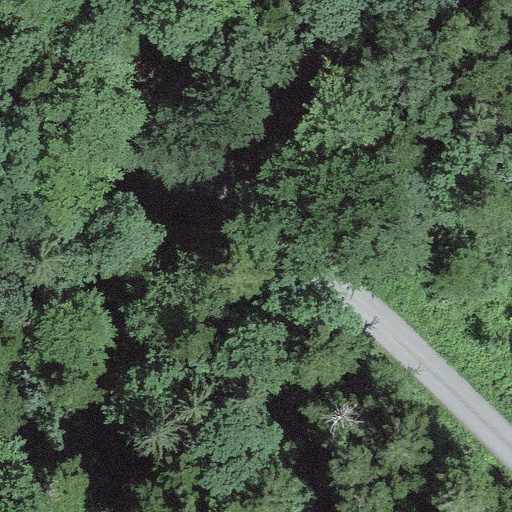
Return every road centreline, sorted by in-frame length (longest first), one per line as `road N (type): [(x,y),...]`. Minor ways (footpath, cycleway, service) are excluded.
road 1 (unclassified): [(511,462),(5,0)]
road 2 (track): [(130,114),(87,218),(77,277),(80,349),(113,511)]
